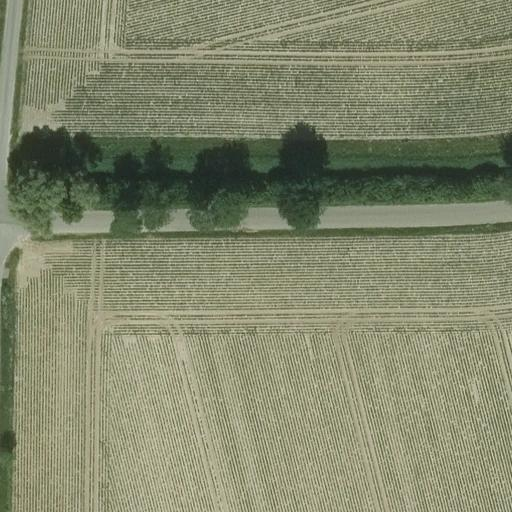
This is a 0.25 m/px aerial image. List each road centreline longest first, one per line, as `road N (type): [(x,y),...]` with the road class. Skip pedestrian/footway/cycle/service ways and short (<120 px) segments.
road 1 (unclassified): [(511,212),(0,219)]
road 2 (unclassified): [(0,168),(16,0)]
